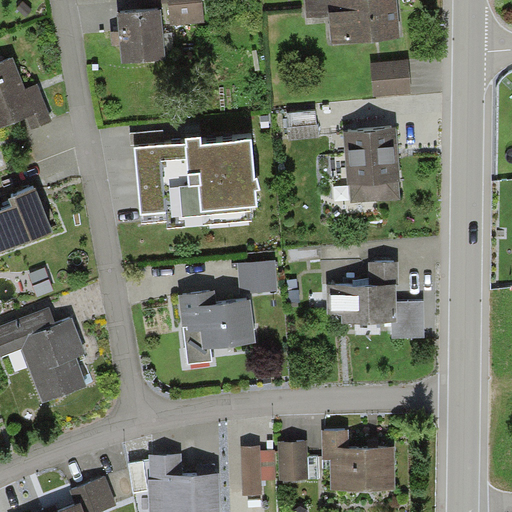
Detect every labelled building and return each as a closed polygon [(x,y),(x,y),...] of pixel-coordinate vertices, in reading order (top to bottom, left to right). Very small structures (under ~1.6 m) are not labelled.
[(139,3),(117,5),(119,25),(115,25),(111,26),(113,39),(120,39),(121,54),(166,51),(164,21),(170,20),(169,0),(139,3)] [(139,0),(139,3),(169,0),(170,20),(205,17),(203,0),(139,0)] [(305,0),(307,14),(329,12),(332,37),(400,31),(397,0),(305,0)] [(13,51),(0,56),(0,120),(26,110),(31,124),(52,116),(38,79),(26,84),(13,51)] [(408,56),(370,59),(373,93),(411,90),(408,56)] [(321,138),(320,114),(294,114),(294,138),(321,138)] [(396,120),(343,124),(348,180),(350,180),(351,197),(400,194),(399,175),(400,175),(399,153),(396,120)] [(185,133),(135,137),(140,205),(142,205),(143,217),(167,215),(167,217),(252,210),(251,197),(250,193),(257,192),(255,176),(258,176),(258,164),(255,165),(251,124),(202,129),(202,121),(194,121),(186,122),(186,129),(185,130),(185,133)] [(35,177),(9,187),(13,197),(0,202),(0,201),(0,243),(53,222),(41,192),(35,177)] [(397,313),(396,278),(400,278),(399,255),(370,256),(370,276),(327,277),(328,303),(332,302),(332,307),(340,307),(341,307),(342,315),(397,313)] [(274,256),(239,259),(241,288),(277,285),(274,256)] [(215,284),(178,289),(182,321),(184,321),(188,358),(212,355),(210,340),(255,334),(249,290),(216,294),(215,284)] [(17,334),(57,318),(50,302),(0,321),(0,349),(1,352),(21,344),(17,334)] [(85,342),(73,312),(57,318),(17,334),(21,344),(43,398),(88,380),(77,352),(87,348),(85,342)] [(349,425),(322,425),(323,455),(330,454),(331,484),(396,483),(394,438),(374,439),(350,440),(349,425)] [(308,436),(279,437),(280,476),(309,475),(308,436)] [(260,440),(241,441),(243,491),(263,490),(262,476),(261,447),(260,440)] [(275,446),(261,447),(262,476),(276,476),(275,446)] [(205,511),(221,511),(219,464),(182,465),(181,449),(150,450),(150,473),(148,473),(149,511),(205,511)] [(78,482),(89,511),(117,501),(106,472),(78,482)] [(46,508),(46,511),(88,511),(82,495),(57,504),(46,508)]
